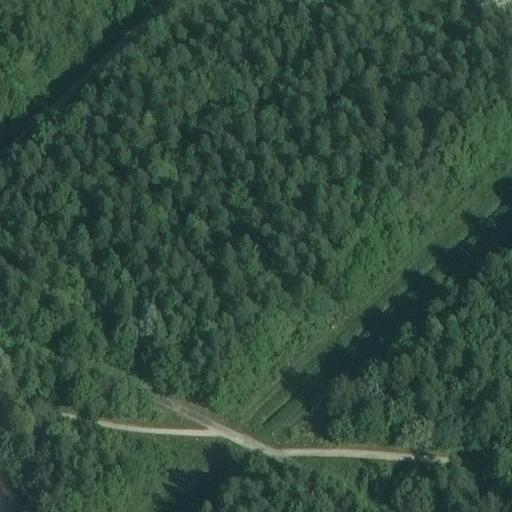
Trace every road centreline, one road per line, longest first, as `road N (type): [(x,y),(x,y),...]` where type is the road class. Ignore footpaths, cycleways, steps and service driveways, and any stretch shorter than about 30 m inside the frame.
road 1 (track): [(184,511),(511,212)]
road 2 (track): [(264,451),(125,385),(0,346)]
road 3 (track): [(170,0),(0,160)]
